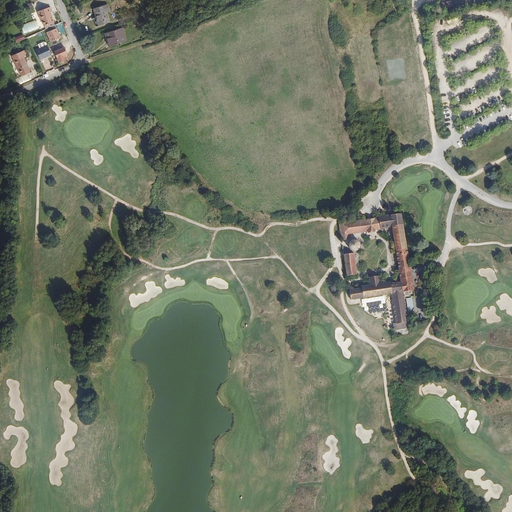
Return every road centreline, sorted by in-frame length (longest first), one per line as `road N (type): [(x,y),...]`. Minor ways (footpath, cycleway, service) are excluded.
road 1 (track): [(76,61),(151,41),(238,0)]
road 2 (residential): [(0,96),(80,58),(60,0)]
